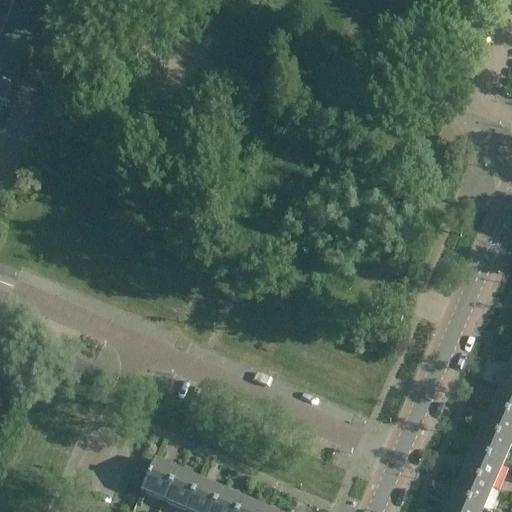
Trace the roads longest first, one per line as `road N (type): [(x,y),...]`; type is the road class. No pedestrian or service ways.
road 1 (unclassified): [(395,458),(511,212)]
road 2 (unclassified): [(395,458),(145,351)]
road 3 (unclassified): [(70,511),(145,351)]
road 4 (unclassified): [(145,351),(12,287)]
